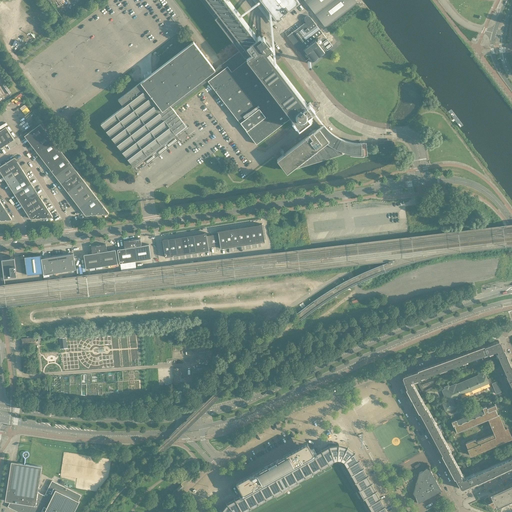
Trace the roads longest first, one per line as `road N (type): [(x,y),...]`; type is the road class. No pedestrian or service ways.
road 1 (secondary): [(511,290),(196,414)]
road 2 (secondary): [(201,426),(242,416),(398,340),(511,299)]
road 3 (tertiary): [(150,224),(423,181)]
road 4 (unclassified): [(423,181),(416,143),(331,111),(245,0)]
road 5 (residential): [(389,374),(279,415),(217,460)]
road 6 (secondary): [(0,419),(85,431),(180,430)]
road 7 (secondary): [(181,416),(77,417),(2,405)]
road 8 (residential): [(456,500),(389,374)]
road 9 (residential): [(503,331),(389,374)]
